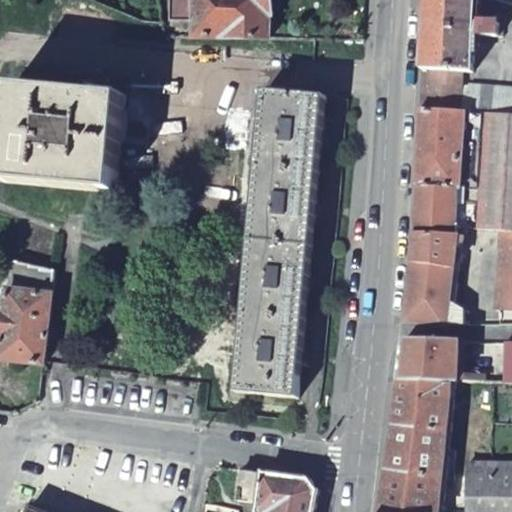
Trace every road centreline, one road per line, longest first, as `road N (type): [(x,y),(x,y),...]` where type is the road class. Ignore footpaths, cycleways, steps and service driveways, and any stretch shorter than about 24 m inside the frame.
road 1 (residential): [(390,80),(37,59),(0,47)]
road 2 (secondary): [(390,80),(351,462)]
road 3 (residential): [(351,462),(57,424),(0,433)]
